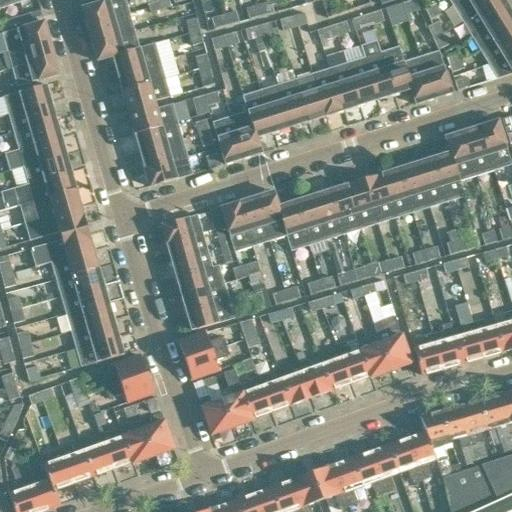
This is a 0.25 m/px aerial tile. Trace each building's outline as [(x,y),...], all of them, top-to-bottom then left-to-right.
[(130,15),(125,0),(114,0),(82,9),(87,28),(130,15)] [(161,10),(157,0),(153,0),(147,2),(150,13),(161,10)] [(171,7),(168,0),(157,0),(161,10),(171,7)] [(262,17),(258,6),(256,0),(247,0),(250,8),(246,9),(249,20),(262,17)] [(419,10),(415,0),(413,0),(400,4),(404,15),(411,13),(419,10)] [(448,0),(453,8),(466,0),(448,0)] [(466,0),(453,8),(462,24),(500,0),(466,0)] [(502,0),(500,0),(462,24),(472,39),(511,15),(502,0)] [(258,6),(262,17),(274,13),(271,2),(258,6)] [(406,21),(400,4),(385,9),(391,27),(406,21)] [(441,16),(435,4),(424,8),(430,21),(441,16)] [(384,21),(381,10),(366,15),(369,26),(384,21)] [(22,23),(42,17),(40,11),(21,16),(22,23)] [(239,23),(236,12),(224,15),(227,26),(239,23)] [(307,24),(304,13),(292,17),(295,28),(307,24)] [(135,34),(130,15),(87,28),(93,46),(135,34)] [(227,26),(224,15),(211,19),(214,30),(227,26)] [(369,26),(366,15),(351,20),(355,31),(369,26)] [(511,15),(472,39),(480,53),(495,46),(511,35),(511,15)] [(0,26),(1,29),(22,23),(21,16),(0,22),(0,26)] [(295,28),(292,17),(279,20),(282,31),(295,28)] [(200,31),(197,18),(185,21),(189,34),(200,31)] [(350,32),(346,21),(334,25),(337,36),(350,32)] [(443,34),(438,22),(427,27),(432,39),(443,34)] [(49,41),(44,23),(2,35),(7,52),(7,53),(49,41)] [(273,34),(270,23),(257,26),(260,38),(273,34)] [(337,36),(334,25),(321,29),(316,31),(322,49),(333,45),(334,49),(341,47),(337,36)] [(265,51),(260,38),(257,26),(245,30),(248,41),(255,39),(258,53),(265,51)] [(204,44),(200,31),(189,34),(192,47),(204,44)] [(239,44),(236,32),(223,36),(227,47),(239,44)] [(139,48),(135,34),(93,46),(98,63),(112,59),(111,56),(139,48)] [(448,46),(443,34),(432,39),(438,51),(448,46)] [(511,35),(495,46),(480,53),(488,66),(488,67),(504,62),(511,56),(511,35)] [(227,47),(223,36),(211,39),(214,51),(227,47)] [(12,71),(54,59),(49,41),(7,53),(7,52),(3,54),(7,70),(12,69),(12,71)] [(395,96),(382,52),(378,41),(359,48),(363,58),(376,102),(395,96)] [(154,44),(139,48),(111,56),(112,59),(116,74),(159,62),(154,44)] [(411,91),(403,63),(404,62),(399,47),(382,52),(395,96),(410,91),(411,91)] [(452,94),(439,51),(420,57),(434,100),(452,94)] [(461,61),(459,52),(446,56),(449,65),(461,61)] [(209,67),(206,54),(195,57),(198,70),(209,67)] [(511,56),(504,62),(488,67),(496,80),(498,79),(511,74),(511,56)] [(420,57),(404,62),(403,63),(411,91),(410,91),(415,106),(434,100),(420,57)] [(376,102),(363,58),(346,64),(359,107),(376,102)] [(60,76),(54,59),(12,71),(18,89),(60,76)] [(461,61),(449,65),(452,74),(464,69),(461,61)] [(122,92),(165,79),(159,62),(116,74),(122,92)] [(359,107),(346,64),(328,69),(342,112),(359,107)] [(213,79),(209,67),(198,70),(202,82),(213,79)] [(342,112),(328,69),(311,75),(325,118),(342,112)] [(325,118),(311,75),(294,80),(308,123),(325,118)] [(466,78),(454,82),(457,92),(470,88),(466,78)] [(170,97),(165,79),(122,92),(127,110),(155,102),(170,97)] [(308,123),(294,80),(277,85),(291,129),(308,123)] [(291,129),(277,85),(260,91),(274,134),(291,129)] [(9,116),(51,104),(46,87),(4,99),(9,116)] [(274,134),(260,91),(243,96),(248,111),(257,139),(274,134)] [(219,103),(216,92),(204,95),(207,107),(219,103)] [(207,107),(204,95),(191,99),(194,111),(207,107)] [(177,123),(172,105),(157,109),(155,102),(127,110),(134,135),(177,123)] [(56,121),(51,104),(9,116),(14,133),(56,121)] [(262,154),(257,139),(248,111),(230,117),(244,160),(262,154)] [(244,160),(230,117),(212,123),(226,166),(244,160)] [(511,131),(511,117),(503,120),(506,133),(511,131)] [(210,132),(206,119),(195,123),(198,135),(210,132)] [(60,138),(56,121),(14,133),(18,150),(60,138)] [(511,165),(497,122),(480,127),(494,170),(511,165)] [(182,140),(177,123),(134,135),(139,153),(182,140)] [(494,170),(480,127),(463,133),(476,176),(494,170)] [(214,144),(210,132),(198,135),(203,148),(214,144)] [(476,176),(463,133),(444,138),(449,154),(450,154),(459,182),(460,182),(476,176)] [(9,172),(24,168),(66,155),(60,138),(18,150),(5,154),(9,172)] [(188,158),(182,140),(139,153),(145,170),(188,158)] [(217,154),(206,157),(210,171),(221,167),(217,154)] [(459,182),(450,154),(449,154),(433,159),(446,202),(464,197),(460,182),(459,182)] [(28,185),(71,173),(66,155),(24,168),(28,185)] [(150,188),(193,176),(188,158),(145,170),(150,188)] [(446,202),(433,159),(415,164),(429,208),(446,202)] [(429,208),(415,164),(398,170),(412,213),(429,208)] [(412,213),(398,170),(381,175),(394,219),(412,213)] [(20,206),(76,190),(71,173),(28,185),(15,189),(1,193),(5,210),(20,206)] [(394,219),(381,175),(363,181),(377,224),(394,219)] [(377,224),(363,181),(346,186),(360,230),(377,224)] [(360,230),(346,186),(329,191),(343,235),(360,230)] [(26,223),(81,207),(76,190),(20,206),(24,223),(26,223)] [(343,235),(329,191),(311,197),(325,241),(343,235)] [(286,236),(277,208),(277,207),(273,192),(255,198),(268,242),(286,236)] [(325,241),(311,197),(294,202),(308,246),(325,241)] [(268,242),(255,198),(237,203),(251,247),(268,242)] [(294,202),(277,207),(277,208),(286,236),(291,252),(308,246),(294,202)] [(251,247),(237,203),(220,209),(234,253),(251,247)] [(88,234),(86,226),(81,207),(26,223),(31,240),(42,237),(42,238),(58,234),(60,241),(88,234)] [(221,227),(216,210),(209,212),(215,229),(221,227)] [(202,234),(197,216),(161,227),(166,244),(202,234)] [(511,237),(511,229),(511,226),(499,230),(502,241),(511,237)] [(227,245),(221,227),(215,229),(220,247),(227,245)] [(479,247),(474,230),(470,232),(471,237),(458,241),(462,252),(479,247)] [(462,252),(458,241),(455,231),(447,233),(450,243),(446,244),(449,256),(462,252)] [(497,242),(494,231),(481,235),(484,246),(497,242)] [(93,250),(89,236),(88,234),(60,241),(46,245),(30,249),(35,267),(51,263),(93,250)] [(207,251),(202,234),(166,244),(171,262),(207,251)] [(357,282),(354,270),(344,273),(335,243),(328,246),(340,287),(357,282)] [(232,262),(227,245),(220,247),(226,264),(232,262)] [(440,258),(437,247),(424,251),(428,262),(440,258)] [(509,256),(507,247),(496,250),(499,259),(509,256)] [(98,268),(93,250),(51,263),(56,280),(98,268)] [(499,259),(496,250),(483,253),(486,263),(499,259)] [(212,269),(212,268),(207,251),(171,262),(176,280),(212,269)] [(428,262),(424,251),(412,254),(415,266),(428,262)] [(12,273),(8,256),(0,257),(0,272),(1,276),(12,273)] [(392,272),(405,268),(401,257),(388,261),(392,272)] [(468,267),(466,258),(454,261),(457,271),(468,267)] [(375,277),(392,272),(388,261),(371,265),(375,277)] [(457,271),(454,261),(442,264),(445,274),(457,271)] [(261,273),(258,262),(244,266),(247,277),(261,273)] [(375,277),(371,265),(354,270),(357,282),(375,277)] [(224,285),(219,267),(218,266),(212,268),(212,269),(176,280),(181,297),(224,285)] [(247,277),(244,266),(232,270),(236,281),(247,277)] [(103,285),(98,268),(56,280),(61,297),(103,285)] [(429,278),(426,269),(414,272),(417,282),(429,278)] [(417,282),(414,272),(402,276),(405,285),(417,282)] [(16,286),(12,273),(1,276),(4,289),(16,286)] [(264,284),(261,273),(247,277),(251,288),(264,284)] [(336,288),(332,277),(319,280),(323,292),(336,288)] [(323,292),(319,280),(307,284),(310,295),(323,292)] [(376,294),(373,284),(361,287),(364,297),(376,294)] [(108,303),(103,285),(61,297),(66,316),(108,303)] [(229,303),(224,285),(181,297),(187,315),(229,303)] [(301,298),(297,287),(284,290),(288,302),(301,298)] [(364,297),(361,287),(350,291),(353,300),(364,297)] [(288,302),(284,290),(272,294),(275,306),(288,302)] [(266,309),(261,291),(250,295),(255,313),(266,309)] [(22,309),(18,296),(7,299),(10,312),(22,309)] [(334,306),(331,296),(319,300),(322,309),(334,306)] [(322,309),(319,300),(307,303),(310,313),(322,309)] [(114,321),(108,303),(66,316),(71,333),(114,321)] [(234,320),(229,303),(187,315),(192,332),(234,320)] [(504,353),(493,316),(490,307),(484,309),(470,313),(473,323),(483,359),(504,353)] [(294,318),(291,308),(279,311),(282,321),(294,318)] [(25,322),(22,309),(10,312),(13,325),(25,322)] [(282,321),(279,311),(267,315),(270,324),(282,321)] [(511,350),(511,311),(493,316),(504,353),(511,350)] [(411,364),(394,317),(374,324),(380,343),(391,372),(411,364)] [(256,332),(251,319),(238,323),(243,337),(256,332)] [(119,338),(114,321),(71,333),(76,349),(76,351),(119,338)] [(483,359),(473,323),(463,326),(465,333),(454,336),(462,364),(483,359)] [(31,344),(27,332),(16,334),(19,347),(31,344)] [(260,345),(256,332),(243,337),(248,349),(260,345)] [(462,364),(454,336),(442,339),(440,332),(431,335),(441,370),(462,364)] [(226,348),(223,338),(208,343),(205,334),(178,344),(185,362),(226,348)] [(441,370),(431,335),(422,337),(424,345),(413,348),(421,376),(441,370)] [(12,350),(8,337),(0,339),(0,351),(0,353),(12,350)] [(124,356),(119,338),(76,351),(76,349),(65,352),(71,371),(124,356)] [(391,372),(380,343),(370,346),(367,339),(357,343),(360,350),(370,377),(370,379),(391,372)] [(34,357),(31,344),(19,347),(23,360),(34,357)] [(370,377),(360,350),(351,353),(348,345),(338,349),(350,384),(370,377)] [(229,356),(226,348),(185,362),(191,381),(219,372),(215,361),(229,356)] [(350,384),(338,349),(328,353),(330,360),(321,364),(331,391),(350,384)] [(15,363),(12,350),(0,353),(4,366),(15,363)] [(147,376),(141,358),(114,367),(116,376),(103,381),(106,391),(147,376)] [(246,374),(256,371),(251,358),(242,362),(246,374)] [(331,392),(331,391),(321,364),(311,367),(308,360),(298,364),(311,399),(331,392)] [(40,379),(35,361),(24,364),(29,383),(40,379)] [(311,399),(298,364),(289,367),(291,374),(280,378),(290,406),(290,407),(311,399)] [(251,419),(242,392),(234,371),(224,375),(231,396),(221,399),(232,429),(252,421),(251,419)] [(16,386),(12,373),(1,377),(5,390),(16,386)] [(290,406),(280,378),(271,381),(268,374),(258,378),(271,413),(290,406)] [(154,395),(147,376),(106,391),(109,399),(123,394),(127,404),(154,395)] [(89,404),(80,378),(80,377),(68,382),(77,409),(89,404)] [(232,429),(221,399),(214,377),(202,381),(207,396),(199,399),(201,404),(199,405),(210,436),(232,429)] [(271,413),(258,378),(249,381),(251,389),(242,392),(251,419),(271,413)] [(20,398),(16,386),(5,390),(9,402),(20,398)] [(54,398),(51,388),(39,392),(43,402),(54,398)] [(511,391),(497,396),(511,448),(511,391)] [(43,402),(39,392),(28,396),(31,406),(43,402)] [(511,450),(511,448),(497,396),(479,401),(487,430),(496,428),(504,453),(511,450)] [(174,450),(155,398),(145,401),(151,417),(150,417),(152,424),(143,428),(153,457),(174,450)] [(487,430),(479,401),(459,406),(475,463),(488,459),(480,433),(487,430)] [(17,421),(23,407),(22,404),(13,406),(3,428),(12,432),(17,421)] [(138,414),(135,405),(123,410),(126,419),(138,414)] [(475,463),(459,406),(440,412),(449,445),(452,444),(451,442),(458,440),(466,466),(475,463)] [(449,445),(440,412),(419,418),(424,433),(434,462),(436,461),(442,478),(461,472),(458,464),(451,466),(443,447),(449,445)] [(106,425),(102,414),(93,416),(97,427),(106,425)] [(153,457),(143,428),(133,431),(130,424),(120,428),(122,435),(123,435),(133,464),(153,457)] [(0,440),(6,443),(12,432),(3,428),(0,433),(0,440)] [(123,435),(122,435),(113,439),(110,431),(101,435),(113,471),(133,464),(123,435)] [(434,462),(424,433),(407,439),(422,480),(431,477),(426,465),(434,462)] [(113,471),(101,435),(90,439),(93,446),(83,450),(93,478),(113,471)] [(19,452),(24,441),(15,436),(9,448),(19,452)] [(422,480),(407,439),(389,445),(399,474),(408,471),(413,484),(422,480)] [(399,474),(389,445),(370,452),(386,494),(394,491),(390,478),(399,474)] [(93,478),(83,450),(73,453),(70,446),(60,449),(73,485),(93,478)] [(38,511),(26,479),(18,454),(19,452),(9,448),(4,459),(10,462),(12,468),(11,468),(19,489),(8,493),(14,511),(38,511)] [(73,485),(60,449),(51,453),(53,460),(43,464),(48,479),(49,479),(53,492),(54,491),(73,485)] [(386,494),(370,452),(352,459),(363,488),(372,484),(376,497),(386,494)] [(511,511),(511,455),(461,472),(442,478),(449,511),(511,511)] [(363,488),(352,459),(334,465),(349,507),(358,503),(353,491),(363,488)] [(349,507),(334,465),(308,475),(318,502),(335,496),(340,510),(349,507)] [(49,479),(48,479),(38,483),(35,475),(26,479),(38,511),(42,511),(60,506),(54,491),(53,492),(49,479)] [(318,502),(308,475),(290,481),(300,511),(310,511),(308,506),(318,502)] [(300,511),(290,481),(271,488),(279,511),(300,511)] [(279,511),(271,488),(253,495),(259,511),(279,511)] [(259,511),(253,495),(235,501),(238,511),(259,511)] [(238,511),(235,501),(216,508),(217,511),(238,511)]
